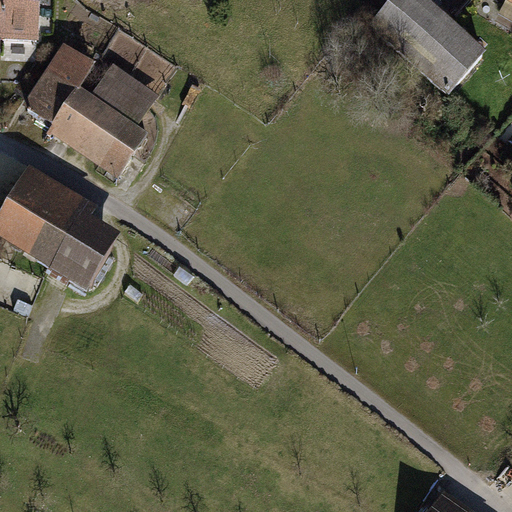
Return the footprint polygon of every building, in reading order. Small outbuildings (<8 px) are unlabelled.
[(0,0),(0,42),(38,44),(40,0),(0,0)] [(419,0),(393,0),(367,30),(447,100),(485,57),(419,0)] [(511,0),(498,0),(511,8),(511,0)] [(48,133),(118,181),(149,136),(139,129),(160,97),(114,65),(91,96),(81,89),(96,65),(63,45),(23,106),(53,126),(48,133)] [(29,168),(0,217),(0,240),(87,292),(120,236),(92,219),(98,209),(29,168)] [(467,511),(443,495),(431,511),(467,511)]
